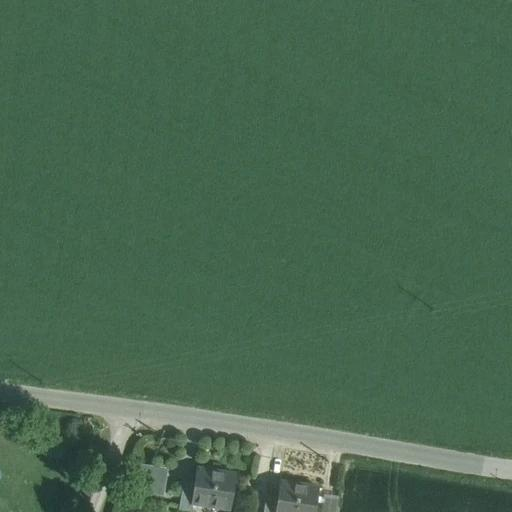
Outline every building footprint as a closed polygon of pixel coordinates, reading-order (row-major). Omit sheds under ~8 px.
[(140,489),(164,494),(169,467),(145,463),(140,489)] [(235,474),(197,468),(195,482),(192,502),(193,502),(230,508),(235,474)] [(195,482),(183,481),(178,508),(191,510),(193,502),(192,502),(195,482)] [(314,511),(318,487),(280,481),(278,496),(275,511),(314,511)] [(275,511),(278,496),(266,494),(262,511),(275,511)]
